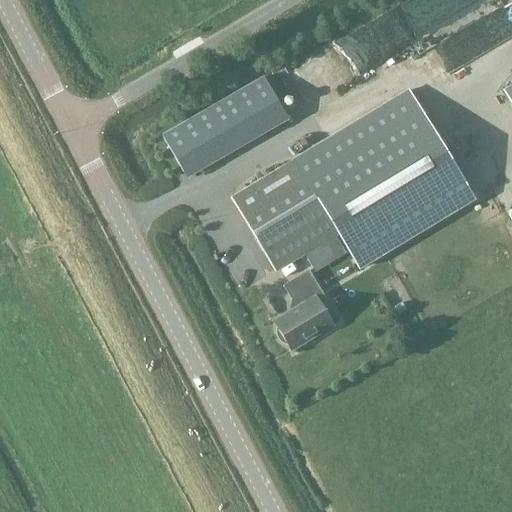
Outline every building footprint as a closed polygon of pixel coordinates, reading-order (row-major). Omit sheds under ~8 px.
[(270,28),(290,24),(287,12),(267,16),(270,28)] [(233,40),(239,53),(251,47),(245,34),(233,40)] [(286,121),(276,104),(261,78),(162,136),(186,179),(286,121)] [(511,83),(501,90),(511,108),(511,83)] [(291,159),(228,198),(275,274),(304,256),(312,269),(345,248),(358,269),(473,199),(407,89),(291,159)] [(290,300),(288,311),(272,321),(277,329),(276,332),(277,334),(277,337),(278,339),(280,341),(282,343),(284,344),(286,345),(290,352),(332,327),(318,302),(324,298),(308,270),(282,286),(290,300)]
